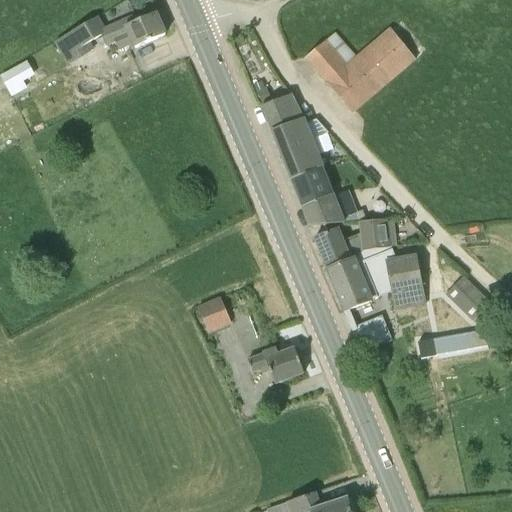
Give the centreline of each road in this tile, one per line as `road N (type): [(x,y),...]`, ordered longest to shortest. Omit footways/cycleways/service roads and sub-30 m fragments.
road 1 (secondary): [(400,511),(197,21)]
road 2 (unclassified): [(449,247),(291,80),(253,15),(197,21)]
